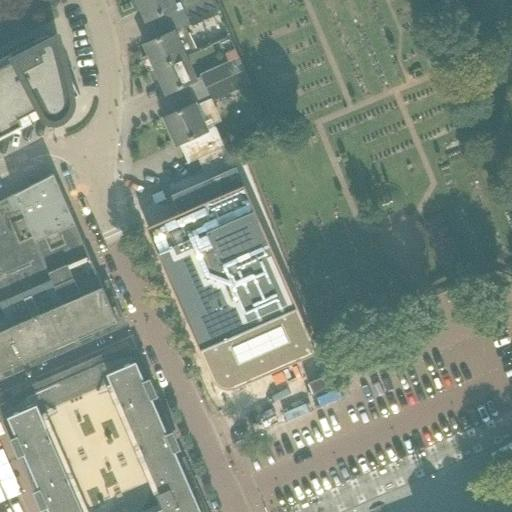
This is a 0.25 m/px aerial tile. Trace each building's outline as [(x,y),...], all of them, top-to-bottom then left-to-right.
[(138,0),(142,8),(141,9),(146,20),(181,4),(187,2),(185,0),(138,0)] [(185,0),(187,2),(181,4),(186,15),(212,3),(210,0),(185,0)] [(186,15),(191,27),(217,15),(212,3),(186,15)] [(488,52),(478,26),(438,42),(448,68),(488,52)] [(183,56),(195,51),(184,27),(173,32),(172,31),(162,36),(144,44),(148,55),(142,58),(149,72),(183,56)] [(51,40),(48,34),(12,52),(13,52),(0,58),(0,136),(22,125),(22,124),(43,113),(44,115),(45,116),(47,118),(49,119),(51,120),(53,120),(55,120),(58,119),(59,119),(61,118),(64,116),(66,114),(68,111),(69,110),(70,109),(70,107),(71,105),(71,104),(71,102),(71,99),(79,95),(64,65),(57,38),(51,40)] [(183,56),(149,72),(155,86),(161,83),(166,94),(195,81),(183,56)] [(199,74),(206,88),(244,71),(237,57),(199,74)] [(244,71),(206,88),(211,100),(212,101),(250,85),(244,71)] [(224,148),(215,127),(214,125),(220,122),(212,101),(211,100),(196,106),(194,104),(164,117),(176,145),(180,143),(189,163),(198,159),(203,171),(230,160),(224,148)] [(175,211),(142,226),(207,373),(209,377),(212,381),(216,383),(220,385),(224,386),(228,386),(233,385),(237,384),(314,350),(234,167),(169,196),(175,211)] [(0,371),(117,320),(53,174),(0,201),(0,371)] [(383,339),(372,343),(377,353),(388,349),(389,348),(384,338),(383,339)] [(5,410),(49,511),(200,511),(132,355),(104,361),(29,394),(5,410)]
